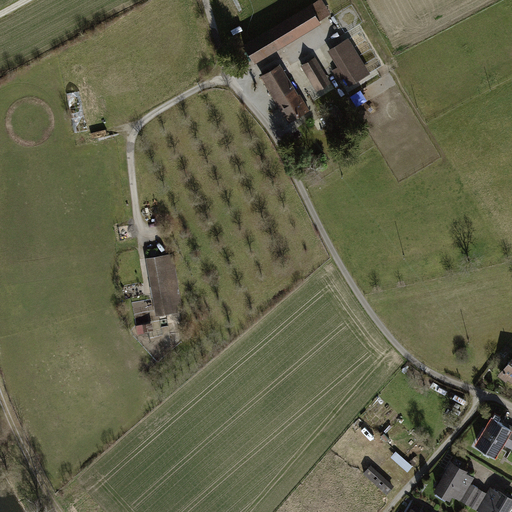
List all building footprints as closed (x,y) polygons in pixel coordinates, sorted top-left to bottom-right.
[(323,0),(315,0),(242,43),(253,63),(322,22),(320,19),(331,12),(323,0)] [(348,37),(328,49),(338,67),(333,70),(340,80),(344,77),(348,85),(370,71),(348,37)] [(315,56),(300,65),(316,91),(331,82),(315,56)] [(280,63),(261,75),(289,121),(309,109),(303,100),(280,63)] [(161,257),(143,259),(151,313),(169,311),(161,257)] [(511,356),(502,370),(511,378),(511,356)] [(508,379),(511,382),(511,378),(502,370),(498,375),(506,381),(508,379)] [(492,415),(475,444),(496,456),(504,442),(511,428),(511,427),(504,422),(492,415)] [(396,452),(393,458),(411,470),(414,464),(396,452)] [(452,460),(434,489),(450,499),(453,495),(480,511),(507,511),(511,505),(511,495),(500,488),(498,491),(491,486),(487,492),(472,483),(475,477),(467,472),(468,469),(452,460)] [(366,473),(389,494),(396,486),(373,466),(366,473)]
